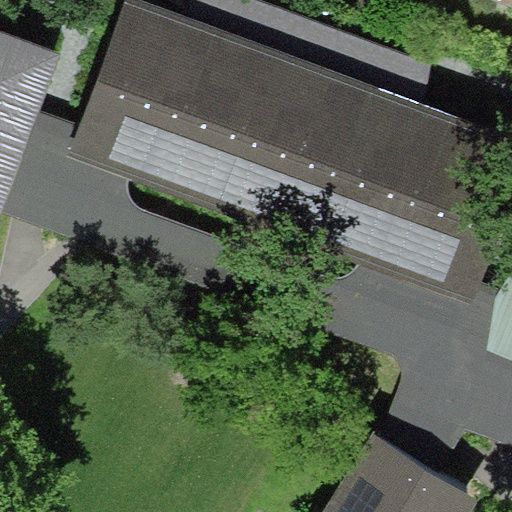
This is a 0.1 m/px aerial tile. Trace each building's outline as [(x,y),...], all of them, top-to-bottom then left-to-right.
[(67,154),(108,169),(131,177),(359,260),(454,295),(467,261),(511,138),(511,128),(160,0),(123,0),(78,125),(67,154)] [(0,216),(2,212),(40,110),(61,53),(0,30),(0,216)] [(511,350),(482,339),(506,276),(467,261),(454,295),(359,260),(355,267),(343,275),(331,276),(135,204),(130,196),(129,186),(131,177),(67,154),(78,125),(40,110),(2,212),(389,393),(383,412),(372,434),(440,473),(458,441),(466,429),(511,445),(511,350)] [(482,339),(511,350),(511,260),(506,276),(482,339)] [(464,511),(477,492),(440,473),(372,434),(323,511),(464,511)]
